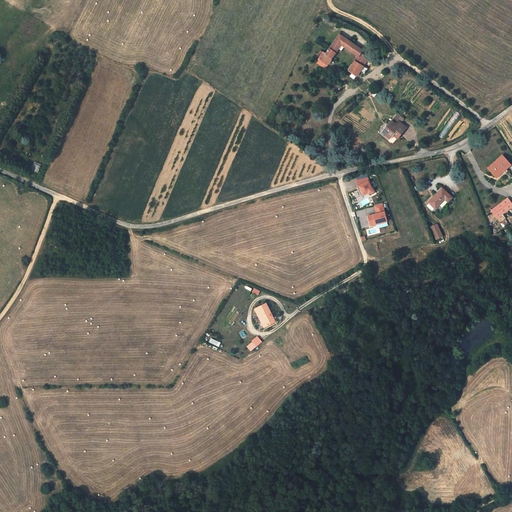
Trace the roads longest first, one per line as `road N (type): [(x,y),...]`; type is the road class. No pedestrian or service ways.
road 1 (unclassified): [(0,170),(143,228),(337,172),(444,151),(511,107)]
road 2 (track): [(0,317),(58,196)]
road 3 (track): [(511,496),(445,511),(383,511)]
